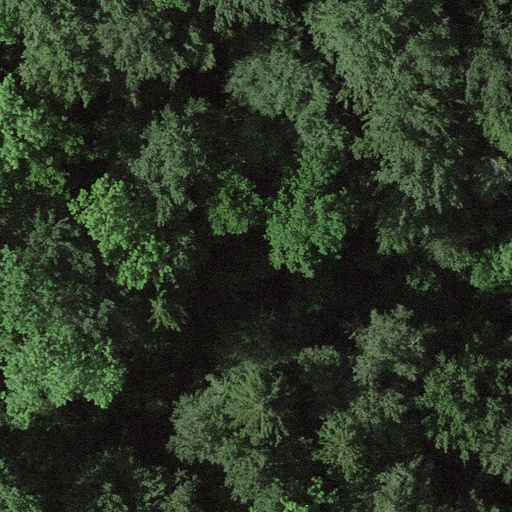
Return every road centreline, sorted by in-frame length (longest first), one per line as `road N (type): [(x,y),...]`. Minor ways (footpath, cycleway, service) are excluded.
road 1 (track): [(200,0),(0,196)]
road 2 (track): [(0,357),(71,511)]
